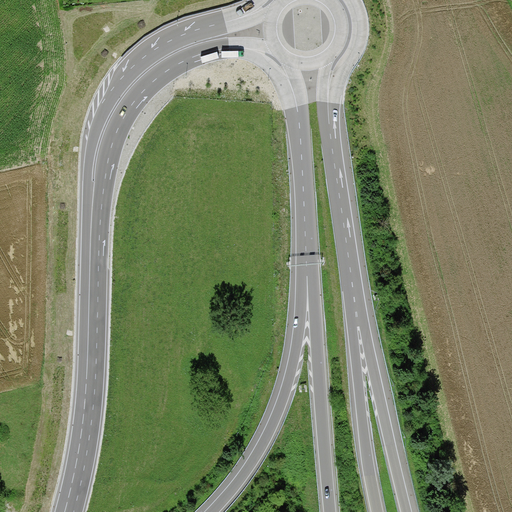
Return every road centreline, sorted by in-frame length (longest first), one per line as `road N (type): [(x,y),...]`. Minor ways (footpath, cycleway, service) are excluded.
road 1 (motorway): [(407,511),(341,212)]
road 2 (primary): [(378,511),(341,212)]
road 3 (motorway): [(310,244),(277,413),(211,511)]
road 4 (primary): [(212,24),(140,59),(99,115),(87,179),(94,252)]
road 5 (primary): [(94,252),(123,117),(170,68),(230,47)]
road 6 (primary): [(310,244),(330,511)]
road 7 (primary): [(68,511),(88,418),(94,252)]
road 8 (primary): [(297,111),(310,244)]
road 9 (primary): [(330,123),(357,34),(349,0)]
